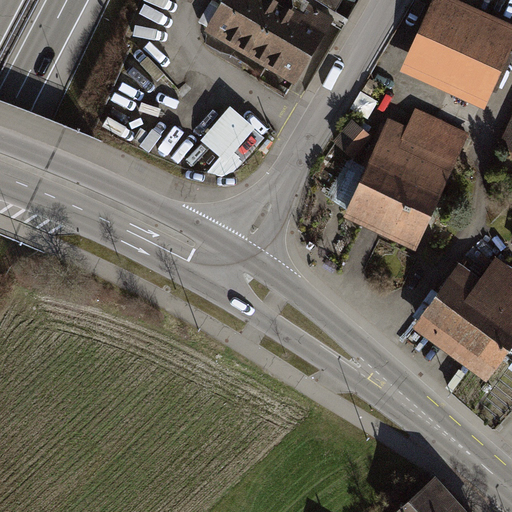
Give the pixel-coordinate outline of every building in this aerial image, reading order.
[(224,0),(201,38),(293,93),(349,0),(224,0)] [(511,73),(511,24),(462,0),(439,0),(403,75),(491,117),(511,73)] [(349,217),(423,252),(478,136),(421,109),(412,128),(395,120),(349,217)] [(233,112),(205,147),(221,160),(212,169),(228,182),(265,138),(233,112)] [(337,149),(355,164),(374,141),(356,126),(337,149)] [(511,126),(502,147),(511,152),(511,126)] [(427,322),(498,372),(511,352),(511,266),(482,245),(427,322)] [(451,511),(425,483),(392,511),(451,511)]
